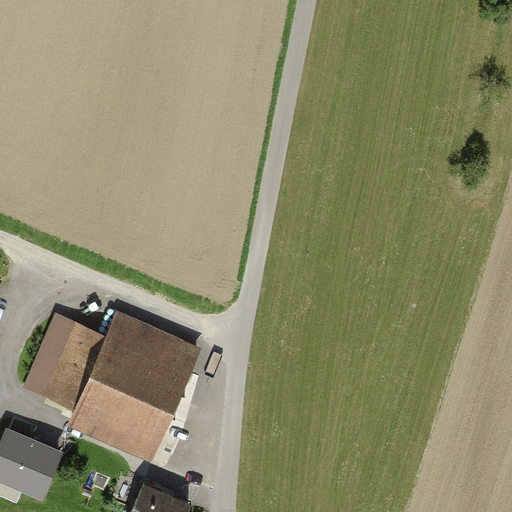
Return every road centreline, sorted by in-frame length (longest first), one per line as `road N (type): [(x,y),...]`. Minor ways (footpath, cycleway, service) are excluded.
road 1 (unclassified): [(308,0),(240,339),(227,511)]
road 2 (track): [(0,238),(240,339)]
